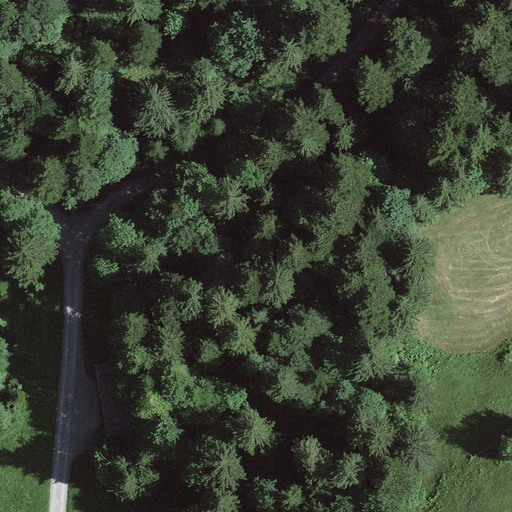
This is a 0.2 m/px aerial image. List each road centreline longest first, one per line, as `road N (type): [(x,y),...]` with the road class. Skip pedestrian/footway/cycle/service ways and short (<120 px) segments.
road 1 (unclassified): [(61,511),(79,284),(71,240),(430,0)]
road 2 (track): [(71,240),(55,198),(0,144)]
